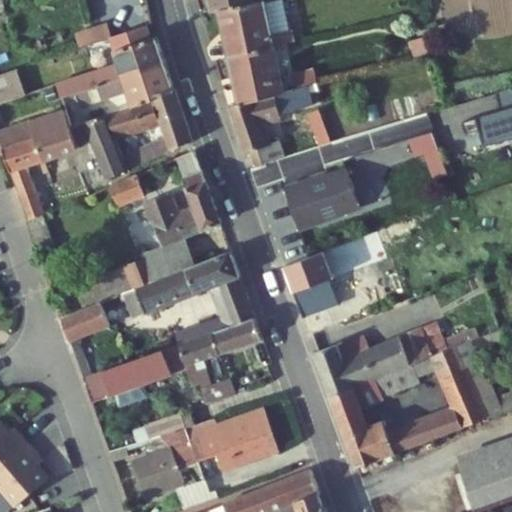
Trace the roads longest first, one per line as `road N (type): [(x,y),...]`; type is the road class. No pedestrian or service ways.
road 1 (residential): [(169,0),(350,511)]
road 2 (residential): [(115,511),(58,352)]
road 3 (residential): [(58,352),(6,208)]
